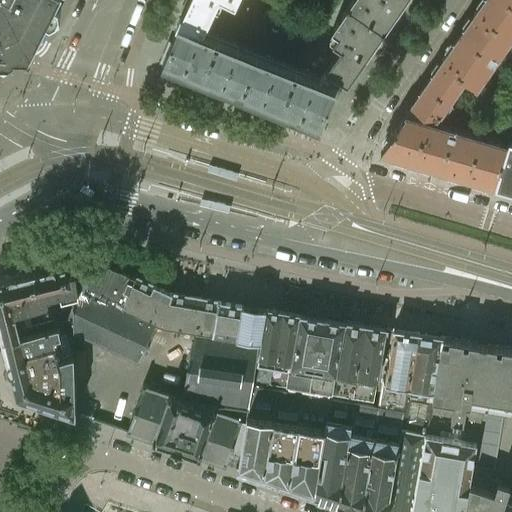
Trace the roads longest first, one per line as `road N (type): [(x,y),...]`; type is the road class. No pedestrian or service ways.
road 1 (residential): [(268,511),(108,456),(72,463),(45,511)]
road 2 (tertiary): [(285,243),(461,285),(511,284)]
road 3 (tertiary): [(65,202),(108,198),(285,243)]
road 4 (tertiary): [(303,179),(93,117)]
road 5 (residential): [(338,159),(451,0)]
road 6 (tertiary): [(511,273),(370,225),(348,206)]
road 7 (residential): [(96,0),(41,104),(43,124)]
road 8 (residential): [(511,225),(380,187)]
road 9 (residential): [(93,117),(125,0)]
